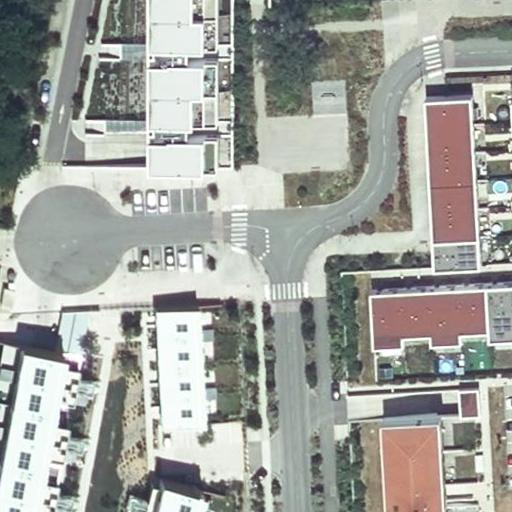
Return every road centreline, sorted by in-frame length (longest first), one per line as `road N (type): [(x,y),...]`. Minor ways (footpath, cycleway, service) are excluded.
road 1 (residential): [(282,230),(346,218),(381,184),(383,104),(413,65),(511,54)]
road 2 (residential): [(282,230),(0,240)]
road 3 (residential): [(296,511),(282,230)]
